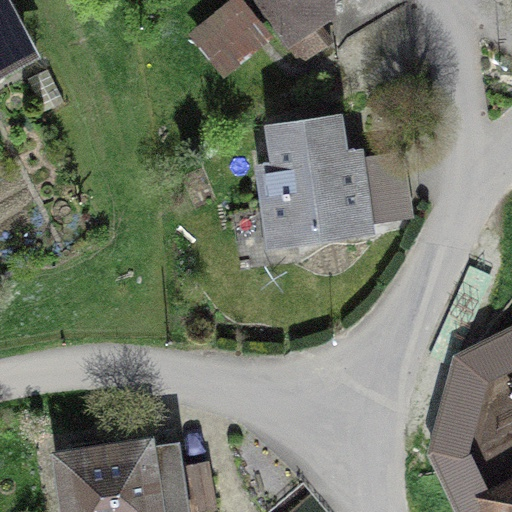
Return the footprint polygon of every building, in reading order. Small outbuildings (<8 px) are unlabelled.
[(0,0),(0,99),(62,68),(26,0),(0,0)] [(271,19),(256,0),(255,0),(201,40),(230,78),(266,52),(252,33),(271,19)] [(368,0),(256,0),(271,19),(303,73),(331,56),(317,32),(368,0)] [(357,134),(292,143),(297,179),(279,181),(290,262),(386,249),(375,166),(362,168),(357,134)] [(180,511),(170,436),(75,448),(83,511),(180,511)]
